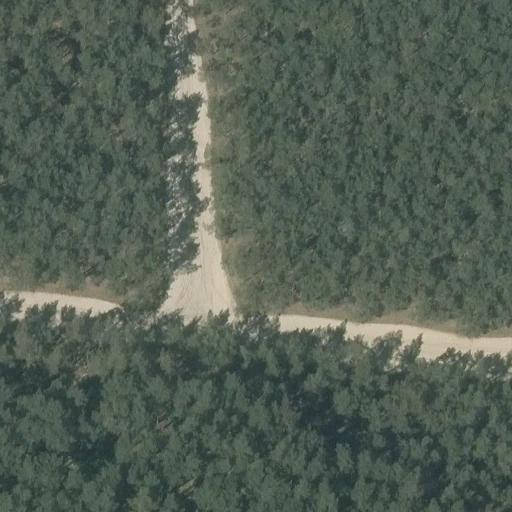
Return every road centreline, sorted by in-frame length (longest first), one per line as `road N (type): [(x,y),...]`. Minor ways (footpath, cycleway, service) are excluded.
road 1 (track): [(0,321),(511,362)]
road 2 (track): [(195,337),(182,0)]
